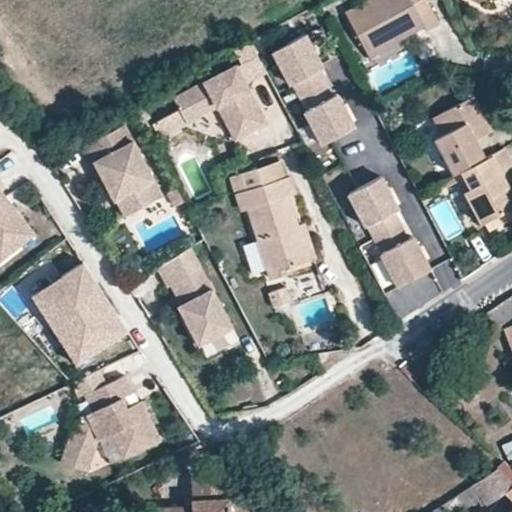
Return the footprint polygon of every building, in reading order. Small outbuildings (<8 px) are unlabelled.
[(425,26),(427,30),(440,23),(428,0),(363,0),(345,9),(365,50),(390,37),(392,43),(425,26)] [(272,52),(290,84),(291,83),(318,69),(323,66),(305,34),(272,52)] [(248,70),(264,61),(250,37),(235,46),(243,62),(248,70)] [(390,37),(365,50),(371,61),(395,48),(392,43),(390,37)] [(243,62),(241,63),(251,82),(269,72),(264,61),(248,70),(243,62)] [(251,82),(241,63),(179,97),(193,121),(223,105),(241,139),(273,121),(251,82)] [(318,69),(291,83),(307,113),(334,99),(318,69)] [(306,114),(323,146),(356,128),(339,96),(334,99),(307,113),(306,114)] [(456,175),(487,158),(477,141),(494,131),(475,97),(435,119),(444,135),(437,138),(456,175)] [(141,103),(134,107),(149,135),(156,131),(141,103)] [(174,122),(156,131),(163,144),(181,135),(174,122)] [(102,174),(103,175),(116,201),(118,200),(135,191),(143,208),(164,197),(126,125),(82,148),(91,166),(100,161),(107,172),(102,174)] [(483,223),(486,222),(511,208),(511,188),(509,190),(502,174),(511,167),(511,162),(505,149),(487,158),(456,175),(442,183),(447,191),(461,184),(483,223)] [(98,178),(103,175),(102,174),(107,172),(100,161),(91,166),(98,178)] [(283,162),(261,170),(266,185),(289,178),(283,162)] [(266,185),(261,170),(234,179),(245,212),(251,211),(261,242),(270,269),(271,273),(293,266),(309,262),(288,199),(295,196),(289,178),(266,185)] [(395,213),(400,210),(383,178),(350,195),(367,228),(368,227),(395,213)] [(0,188),(0,260),(21,244),(11,232),(25,221),(0,188)] [(127,217),(143,208),(135,191),(118,200),(127,217)] [(490,230),(511,218),(511,208),(486,222),(490,230)] [(395,213),(368,227),(383,254),(410,240),(395,213)] [(11,232),(21,244),(35,233),(25,221),(11,232)] [(399,287),(432,269),(415,237),(410,240),(383,254),(382,255),(399,287)] [(253,275),(270,269),(261,242),(244,247),(253,275)] [(196,296),(182,304),(178,307),(201,344),(233,324),(188,249),(155,269),(167,288),(171,286),(180,280),(188,294),(193,290),(196,296)] [(295,273),(293,266),(271,273),(272,280),(295,273)] [(87,268),(66,282),(77,297),(93,287),(123,334),(128,330),(87,268)] [(171,286),(182,304),(196,296),(193,290),(188,294),(180,280),(171,286)] [(76,364),(123,334),(93,287),(77,297),(66,282),(36,301),(56,332),(64,327),(73,342),(65,347),(76,364)] [(294,301),(290,289),(270,295),(274,308),(294,301)] [(511,298),(490,313),(496,331),(506,328),(511,343),(511,298)] [(427,354),(402,370),(416,382),(438,367),(427,354)] [(108,387),(100,371),(72,384),(80,399),(87,396),(108,387)] [(78,420),(67,444),(93,455),(99,439),(112,434),(124,459),(161,443),(144,404),(128,411),(124,401),(136,396),(128,378),(108,387),(87,396),(94,413),(78,420)] [(510,466),(511,465),(511,443),(502,447),(510,466)] [(86,470),(93,455),(67,444),(61,459),(86,470)] [(511,511),(511,473),(506,467),(500,471),(468,491),(488,511),(511,511)] [(190,479),(192,500),(199,500),(200,505),(192,506),(158,508),(157,511),(251,511),(243,499),(228,500),(226,477),(190,479)]
